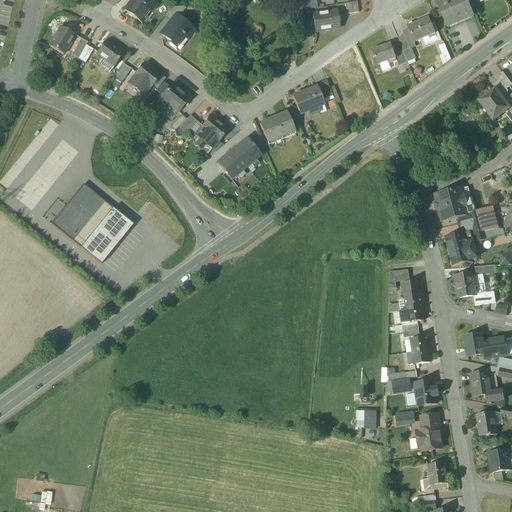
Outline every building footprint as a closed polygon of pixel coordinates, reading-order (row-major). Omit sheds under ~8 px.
[(150,0),(132,0),(124,11),(141,24),(142,24),(140,22),(148,11),(150,13),(157,5),(150,0)] [(313,0),(302,0),(295,1),(297,11),(315,8),(313,0)] [(465,0),(447,0),(438,4),(447,26),(472,16),(465,0)] [(344,14),(356,13),(355,3),(344,4),(344,14)] [(183,8),(171,8),(164,17),(170,23),(175,16),(178,18),(186,9),(183,8)] [(337,12),(312,16),(315,33),(340,29),(337,12)] [(170,23),(161,35),(170,43),(171,43),(173,40),(177,43),(182,37),(184,38),(184,37),(187,39),(193,31),(178,18),(175,16),(170,23)] [(436,35),(429,19),(417,24),(424,40),(436,35)] [(424,40),(417,24),(405,29),(412,45),(424,40)] [(75,36),(60,28),(49,47),(64,56),(75,36)] [(410,49),(405,36),(398,39),(403,52),(410,49)] [(183,47),(177,43),(173,40),(171,43),(170,43),(169,45),(177,51),(179,51),(183,47)] [(123,55),(105,42),(96,55),(103,60),(98,66),(109,74),(123,55)] [(397,60),(391,45),(380,49),(386,64),(397,60)] [(91,52),(84,48),(76,61),(83,65),(91,52)] [(386,64),(380,49),(369,54),(375,69),(386,64)] [(237,61),(227,59),(223,61),(222,66),(225,70),(234,72),(238,70),(239,65),(237,61)] [(144,64),(134,76),(135,77),(128,85),(143,96),(149,89),(150,89),(160,77),(144,64)] [(124,66),(115,79),(121,83),(130,70),(124,66)] [(502,74),(493,80),(498,87),(503,93),(507,90),(511,86),(511,85),(503,73),(502,74)] [(326,81),(318,85),(324,100),(332,97),(326,81)] [(171,86),(161,99),(178,113),(189,100),(171,86)] [(312,90),(293,98),(299,113),(307,110),(309,116),(319,112),(316,106),(323,104),(315,86),(311,87),(312,90)] [(498,87),(479,102),(493,122),(505,113),(511,122),(511,94),(509,97),(508,94),(508,92),(507,90),(503,93),(498,87)] [(286,114),(260,125),(267,143),(268,143),(268,142),(274,139),(274,140),(287,135),(286,134),(293,131),(293,132),(294,132),(286,114)] [(182,116),(170,128),(175,132),(179,128),(186,120),(182,116)] [(186,120),(179,128),(186,135),(198,123),(190,116),(186,120)] [(227,131),(211,117),(201,129),(201,130),(217,143),(218,143),(227,131)] [(217,143),(201,130),(196,136),(201,141),(205,144),(212,150),(217,143)] [(261,146),(258,138),(250,145),(255,151),(261,146)] [(237,150),(234,153),(246,168),(250,165),(251,166),(256,161),(255,160),(260,157),(255,151),(250,145),(246,140),(241,144),(242,145),(237,149),(237,150)] [(205,144),(201,141),(196,146),(200,150),(205,144)] [(212,150),(205,144),(200,150),(207,156),(212,150)] [(264,153),(261,146),(255,151),(260,157),(264,153)] [(222,159),(217,164),(231,180),(236,177),(243,172),(242,171),(246,168),(234,153),(229,157),(228,156),(223,160),(222,159)] [(181,156),(174,162),(186,174),(193,168),(181,156)] [(489,175),(480,179),(482,185),(492,181),(489,175)] [(133,226),(83,186),(52,225),(102,265),(133,226)] [(471,199),(468,188),(462,189),(465,200),(471,199)] [(462,189),(435,197),(437,203),(436,203),(434,205),(435,210),(438,210),(439,210),(442,222),(457,218),(457,217),(469,214),(470,215),(475,214),(475,213),(471,199),(465,200),(462,189)] [(492,209),(475,213),(475,214),(470,215),(469,214),(457,217),(457,218),(458,225),(471,222),(473,230),(483,227),(484,232),(492,230),(493,230),(498,230),(492,209)] [(471,222),(458,225),(461,235),(470,233),(473,232),(473,230),(471,222)] [(483,227),(473,230),(473,232),(476,243),(505,236),(503,230),(498,230),(493,230),(492,230),(484,232),(483,227)] [(461,235),(446,239),(447,241),(446,241),(448,247),(453,266),(471,261),(471,260),(477,259),(470,233),(461,235)] [(510,266),(510,254),(498,254),(498,266),(510,266)] [(493,267),(468,269),(469,275),(473,275),(473,278),(483,277),(495,275),(493,267)] [(469,275),(455,278),(457,291),(458,299),(473,297),(475,307),(496,304),(494,293),(486,294),(483,277),(473,278),(473,275),(469,275)] [(419,283),(403,285),(405,299),(407,312),(423,310),(419,283)] [(494,313),(505,316),(507,308),(495,305),(494,313)] [(423,310),(407,312),(408,324),(424,322),(423,310)] [(483,343),(482,335),(465,337),(468,358),(485,355),(485,360),(508,357),(505,339),(483,343)] [(427,339),(411,341),(413,353),(429,351),(427,339)] [(429,351),(413,353),(414,366),(430,363),(429,351)] [(511,361),(499,359),(497,369),(501,370),(511,372),(511,361)] [(511,372),(501,370),(499,378),(511,380),(511,372)] [(488,373),(471,376),(473,390),(472,390),(473,396),(474,396),(474,398),(486,396),(488,404),(504,401),(502,392),(491,394),(488,373)] [(406,380),(387,383),(386,414),(407,411),(406,405),(410,404),(407,386),(406,380)] [(433,383),(415,385),(418,407),(436,404),(433,383)] [(355,412),(355,430),(374,430),(374,412),(355,412)] [(393,428),(413,426),(412,413),(392,415),(393,428)] [(495,413),(476,416),(479,438),(490,436),(490,437),(498,436),(495,413)] [(438,415),(420,418),(422,426),(439,423),(438,415)] [(439,423),(422,426),(423,432),(417,433),(418,441),(420,440),(422,453),(442,450),(439,428),(440,428),(439,423)] [(508,452),(488,455),(491,474),(511,471),(508,452)] [(445,464),(428,466),(431,487),(447,485),(448,485),(445,464)] [(35,498),(23,497),(22,507),(44,509),(44,493),(35,493),(35,498)] [(435,503),(423,504),(423,511),(424,511),(436,510),(435,503)]
